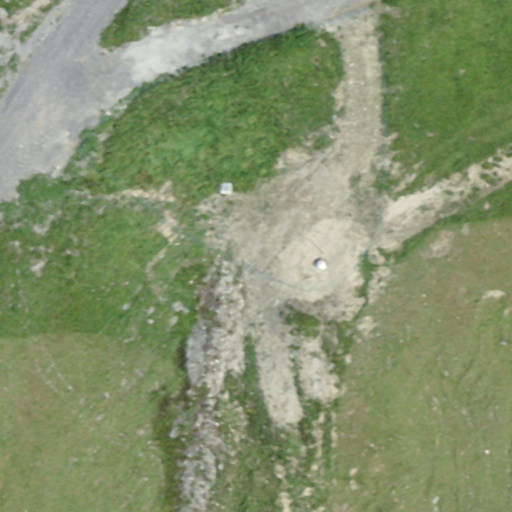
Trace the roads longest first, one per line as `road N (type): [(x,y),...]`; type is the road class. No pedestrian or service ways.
road 1 (track): [(0,157),(91,87),(303,0)]
road 2 (track): [(106,0),(25,90),(0,131)]
